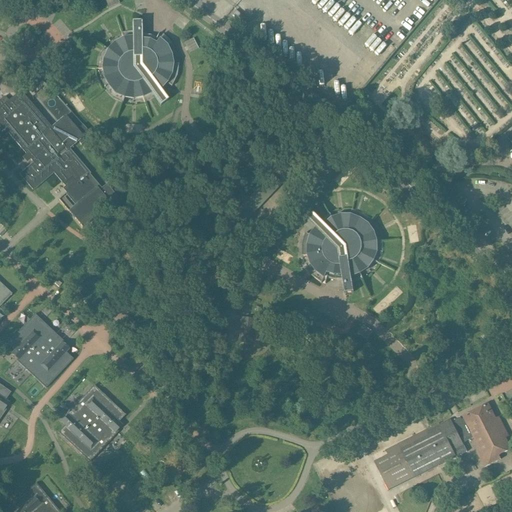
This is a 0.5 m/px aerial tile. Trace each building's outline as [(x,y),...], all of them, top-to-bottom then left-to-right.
[(105,0),(109,9),(120,4),(117,0),(105,0)] [(232,15),(244,25),(248,21),(235,11),(232,15)] [(98,57),(96,69),(104,69),(105,77),(104,78),(106,78),(109,85),(104,90),(112,98),(124,101),(125,96),(133,98),(133,99),(134,99),(134,98),(142,96),(145,103),(155,98),(161,106),(168,100),(160,89),(166,83),(172,87),(177,76),(179,64),(171,64),(170,56),(171,56),(171,55),(170,55),(166,48),(172,43),(163,35),(162,35),(159,34),(156,40),(151,37),(151,36),(150,36),(150,37),(142,36),(142,21),(132,22),(132,31),(121,33),(123,40),(116,44),(115,43),(115,44),(115,45),(109,51),(104,46),(98,57)] [(198,49),(193,39),(184,44),(190,54),(198,49)] [(365,84),(381,64),(372,57),(356,77),(365,84)] [(366,89),(362,94),(368,99),(371,94),(366,89)] [(51,171),(67,189),(63,192),(73,203),(66,209),(80,225),(103,205),(106,209),(119,198),(106,184),(102,187),(91,174),(70,150),(78,143),(81,146),(92,137),(82,126),(77,131),(65,117),(51,128),(20,92),(8,102),(4,97),(0,100),(0,138),(1,140),(8,134),(27,156),(29,154),(33,158),(30,160),(33,163),(19,175),(31,188),(51,171)] [(232,218),(242,226),(249,219),(282,184),(272,174),(238,209),(239,210),(232,218)] [(314,213),(307,220),(317,230),(312,237),(306,233),(302,245),(302,257),(309,255),(312,263),(311,264),(311,265),(312,264),(317,271),(312,276),(322,284),(322,283),(325,284),(326,284),(328,278),(333,279),(333,281),(334,281),(334,280),(343,280),(345,294),(354,292),(352,283),(363,279),(360,273),(367,268),(368,269),(368,268),(368,267),(372,260),(379,264),(383,252),(383,240),(375,242),(373,234),(374,233),(374,232),(373,233),(368,226),(373,221),(363,213),(352,210),(351,217),(342,217),(342,216),(341,216),(342,217),(334,220),(330,213),(321,220),(314,213)] [(230,276),(237,283),(245,275),(238,268),(230,276)] [(0,306),(12,295),(0,283),(0,306)] [(76,304),(77,304),(79,305),(84,300),(82,298),(83,297),(74,289),(73,290),(72,289),(67,294),(68,296),(68,297),(76,304)] [(68,349),(63,345),(65,343),(35,315),(7,344),(15,352),(12,355),(17,359),(16,361),(46,389),(73,360),(66,352),(68,349)] [(239,342),(251,344),(254,320),(242,318),(239,342)] [(363,326),(358,334),(367,340),(373,332),(363,326)] [(168,390),(169,389),(171,390),(176,385),(174,383),(175,382),(167,375),(166,376),(164,374),(158,380),(160,382),(168,390)] [(11,393),(0,384),(0,419),(7,410),(5,409),(9,404),(5,401),(11,393)] [(122,426),(119,423),(126,416),(94,386),(65,416),(67,418),(62,423),(65,425),(58,433),(70,444),(90,463),(104,448),(118,432),(117,431),(122,426)] [(466,422),(464,423),(463,421),(457,424),(458,426),(456,428),(465,447),(476,441),(482,454),(479,455),(487,471),(504,463),(502,459),(511,453),(511,448),(508,441),(511,440),(502,420),(499,422),(491,407),(465,420),(466,422)] [(393,458),(377,466),(391,495),(470,455),(465,447),(456,428),(453,423),(445,427),(443,423),(424,433),(426,437),(391,454),(393,458)] [(2,511),(59,511),(36,484),(2,511)]
